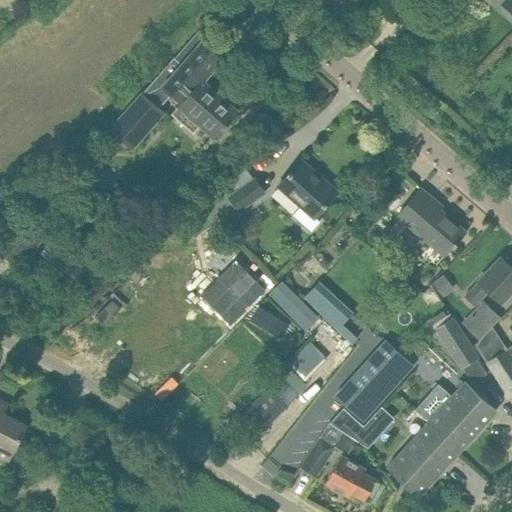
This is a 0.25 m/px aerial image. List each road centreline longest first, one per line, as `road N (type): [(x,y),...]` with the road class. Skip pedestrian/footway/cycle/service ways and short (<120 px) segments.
road 1 (unclassified): [(294,511),(0,341)]
road 2 (tertiary): [(511,219),(262,0)]
